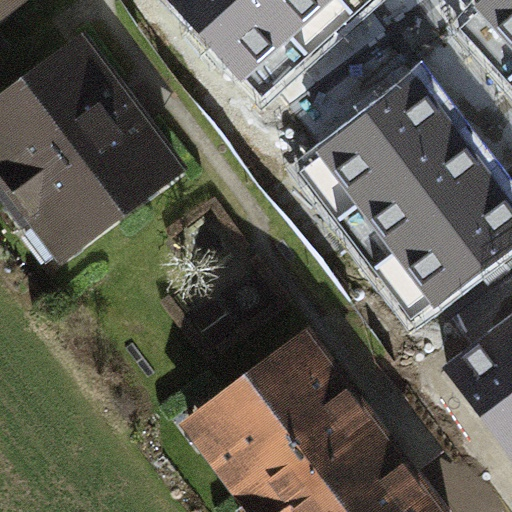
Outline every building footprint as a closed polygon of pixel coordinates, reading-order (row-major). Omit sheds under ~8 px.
[(0,0),(0,34),(47,0),(0,0)] [(177,0),(244,74),(327,0),(177,0)] [(511,0),(489,0),(483,6),(511,37),(511,0)] [(82,43),(0,109),(0,190),(67,278),(193,180),(82,43)] [(511,202),(420,79),(319,153),(435,310),(511,252),(511,202)] [(511,313),(445,363),(511,453),(511,313)] [(450,511),(315,334),(188,435),(246,511),(450,511)]
